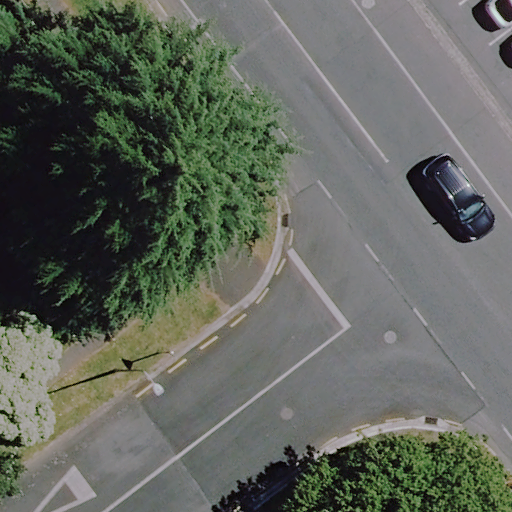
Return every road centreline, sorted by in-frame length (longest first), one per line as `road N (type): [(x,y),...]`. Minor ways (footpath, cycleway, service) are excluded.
road 1 (residential): [(450,245),(96,511)]
road 2 (tertiary): [(258,0),(450,245)]
